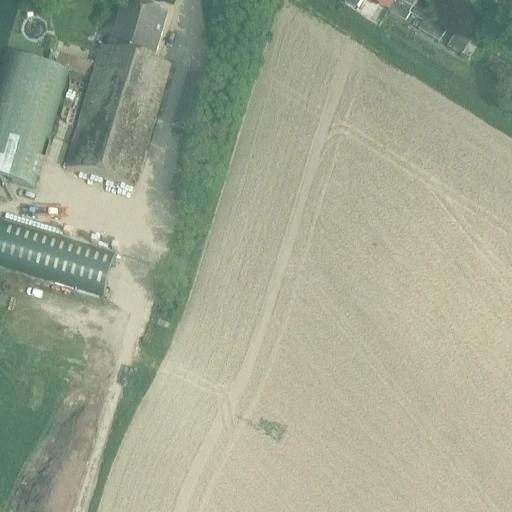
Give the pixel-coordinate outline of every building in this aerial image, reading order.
[(345,0),(343,4),(355,11),(361,0),(345,0)] [(369,0),(388,11),(394,0),(369,0)] [(394,0),(388,11),(389,12),(389,13),(406,24),(411,16),(423,24),(418,32),(439,44),(450,27),(430,14),(429,16),(415,7),(419,0),(394,0)] [(65,172),(135,192),(170,73),(153,68),(167,18),(124,6),(110,53),(100,51),(96,66),(52,54),(49,66),(92,78),(65,172)] [(457,31),(446,49),(461,58),(462,57),(471,42),(472,41),(458,32),(457,31)] [(68,75),(11,58),(0,94),(0,180),(34,191),(37,181),(42,183),(47,163),(42,161),(68,75)] [(505,71),(499,81),(506,85),(511,76),(505,71)] [(173,131),(197,137),(212,84),(188,77),(173,131)] [(0,266),(104,298),(117,256),(4,222),(0,235),(0,266)]
